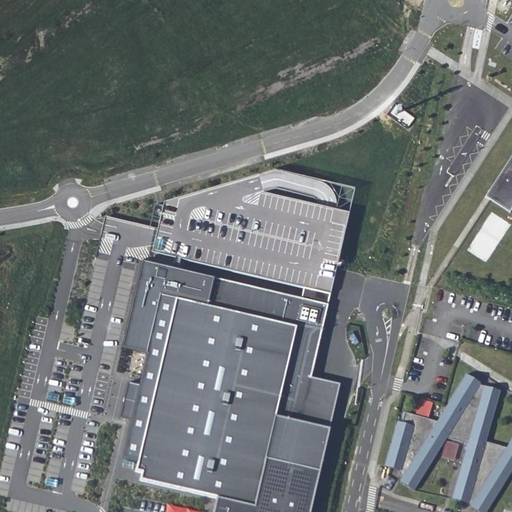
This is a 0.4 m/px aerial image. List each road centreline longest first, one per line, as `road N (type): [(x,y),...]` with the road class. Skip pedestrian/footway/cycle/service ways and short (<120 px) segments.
road 1 (unclassified): [(455,0),(386,89),(354,113),(84,200)]
road 2 (unclassified): [(394,334),(399,297),(388,293),(372,304),(380,381)]
road 3 (unclassified): [(380,381),(350,511)]
